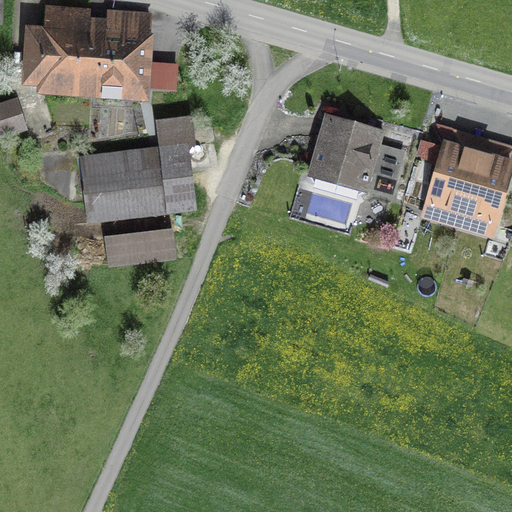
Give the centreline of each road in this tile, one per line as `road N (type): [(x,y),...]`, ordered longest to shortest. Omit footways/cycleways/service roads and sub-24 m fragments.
road 1 (track): [(265,95),(175,328),(91,511)]
road 2 (tertiary): [(200,0),(511,91)]
